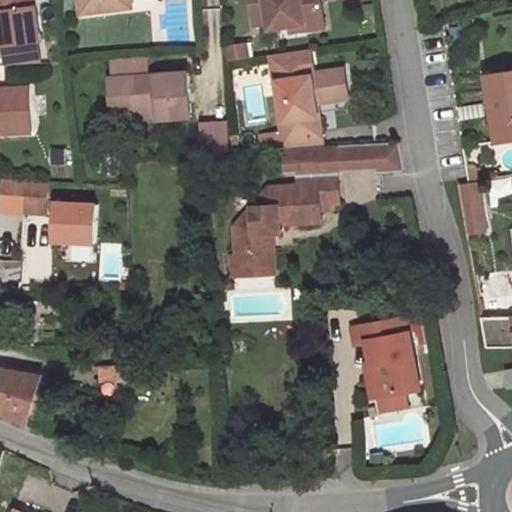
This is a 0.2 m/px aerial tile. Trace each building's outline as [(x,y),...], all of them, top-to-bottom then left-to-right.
[(33,0),(0,0),(0,44),(3,44),(36,40),(39,40),(34,4),(33,0)] [(79,0),(81,13),(110,9),(109,0),(79,0)] [(131,7),(130,0),(109,0),(110,9),(131,7)] [(325,26),(320,0),(249,0),(253,25),(269,22),(269,28),(289,25),(303,23),(304,29),(325,26)] [(374,14),(372,3),(363,4),(365,16),(374,14)] [(304,29),(303,23),(289,25),(290,31),(304,29)] [(39,63),(36,40),(3,44),(5,65),(39,63)] [(249,59),(247,43),(225,47),(226,62),(249,59)] [(271,60),(311,54),(310,49),(270,55),(271,60)] [(347,91),(344,69),(314,74),(311,54),(271,60),(281,132),(263,135),(265,150),(284,149),(322,147),(316,103),(315,95),(347,91)] [(191,116),(187,72),(148,75),(146,56),(112,58),(114,77),(110,78),(112,105),(126,117),(159,115),(159,118),(191,116)] [(511,138),(511,71),(487,76),(498,141),(511,138)] [(0,133),(31,132),(29,88),(0,89),(0,133)] [(348,98),(347,91),(315,95),(316,103),(348,98)] [(230,135),(229,120),(201,122),(203,150),(231,148),(230,135)] [(406,172),(401,142),(375,143),(377,165),(377,173),(406,172)] [(377,165),(375,143),(336,146),(338,168),(377,165)] [(338,168),(336,146),(322,147),(284,149),(286,171),(298,170),(338,168)] [(65,164),(65,149),(51,149),(51,164),(65,164)] [(484,180),(482,167),(467,169),(469,183),(478,181),(484,180)] [(338,176),(338,168),(298,170),(298,178),(338,176)] [(321,210),(321,204),(334,203),(340,203),(338,176),(298,178),(299,185),(270,187),(235,226),(237,255),(232,255),(233,276),(275,273),(273,232),(281,224),(322,222),(321,210)] [(25,211),(26,181),(4,180),(2,209),(25,211)] [(47,212),(49,182),(26,181),(25,211),(47,212)] [(487,231),(478,181),(469,183),(459,184),(468,235),(487,231)] [(97,243),(98,205),(55,202),(53,241),(97,243)] [(429,341),(424,316),(417,317),(422,342),(429,341)] [(511,317),(483,317),(488,347),(511,346),(511,317)] [(420,388),(407,318),(390,321),(370,325),(353,328),(356,344),(367,342),(377,396),(380,395),(405,391),(420,388)] [(128,379),(128,364),(99,365),(100,380),(128,379)] [(0,411),(27,422),(43,376),(1,370),(0,373),(0,411)] [(49,416),(61,382),(43,376),(27,422),(49,430),(53,417),(49,416)] [(408,405),(405,391),(380,395),(383,410),(408,405)] [(110,429),(118,401),(107,397),(98,425),(110,429)] [(392,462),(390,452),(372,455),(374,465),(392,462)]
